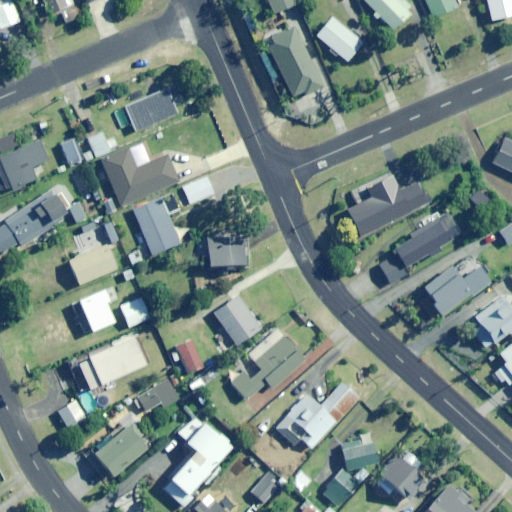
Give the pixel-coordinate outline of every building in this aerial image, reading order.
[(0,0),(0,28),(19,21),(9,0),(0,0)] [(44,0),(50,13),(73,3),(71,0),(44,0)] [(267,0),(273,14),(298,4),(296,0),(267,0)] [(399,0),(363,0),(390,31),(411,12),(399,0)] [(422,0),(431,18),(458,7),(455,0),(422,0)] [(511,0),(487,0),(493,20),(511,15),(511,0)] [(346,62),(362,43),(331,18),(315,37),(346,62)] [(322,87),(293,27),(271,38),(274,44),(267,47),(291,98),(303,92),(304,96),(322,87)] [(134,132),(176,114),(166,91),(124,109),(134,132)] [(101,133),(86,139),(94,158),(109,151),(101,133)] [(69,165),(81,160),(73,140),(60,145),(69,165)] [(30,168),(47,161),(38,141),(0,158),(0,163),(12,190),(35,179),(30,168)] [(511,146),(502,141),(490,164),(511,174),(511,146)] [(167,155),(136,168),(127,148),(100,159),(120,207),(178,183),(167,155)] [(190,205),(214,194),(206,176),(182,187),(190,205)] [(405,215),(426,204),(416,183),(395,193),(405,215)] [(359,238),(398,218),(385,192),(346,211),(359,238)] [(45,229),(65,217),(52,195),(4,223),(6,226),(0,229),(0,255),(18,245),(19,248),(46,232),(45,229)] [(167,214),(173,211),(169,197),(133,209),(149,256),(173,248),(169,237),(174,235),(167,214)] [(76,224),(86,219),(78,204),(68,210),(76,224)] [(405,270),(452,238),(440,221),(433,225),(432,223),(392,250),(396,255),(379,267),(391,285),(407,274),(405,270)] [(110,242),(117,239),(109,222),(102,225),(110,242)] [(509,247),(511,244),(511,222),(498,233),(509,247)] [(206,267),(243,266),(243,239),(206,239),(206,267)] [(78,285),(115,270),(106,246),(68,262),(78,285)] [(477,268),(461,280),(451,267),(423,290),(434,303),(431,305),(442,319),(489,283),(477,268)] [(105,302),(100,304),(96,295),(78,302),(91,333),(113,323),(105,302)] [(235,346),(260,328),(238,297),(213,314),(235,346)] [(127,328),(149,320),(141,298),(119,307),(127,328)] [(485,349),(511,327),(511,313),(500,298),(474,318),(480,326),(472,333),(485,349)] [(271,388),(306,357),(279,327),(248,355),(261,370),(250,380),(244,373),(232,383),(246,399),(265,382),(271,388)] [(120,365),(141,356),(133,338),(76,362),(89,391),(125,375),(120,365)] [(187,374),(202,367),(191,340),(176,346),(187,374)] [(511,344),(498,354),(504,362),(501,364),(511,378),(511,344)] [(163,408),(178,399),(167,380),(136,398),(144,413),(160,404),(163,408)] [(310,449),(357,399),(341,384),(318,409),(305,396),(274,429),(293,447),(299,440),(310,449)] [(67,429),(85,419),(75,401),(57,411),(67,429)] [(180,506),(229,447),(193,417),(177,437),(192,449),(159,489),(180,506)] [(112,478),(147,452),(129,427),(93,453),(112,478)] [(370,443),(360,446),(358,440),(339,445),(347,472),(376,464),(370,443)] [(412,471),(419,464),(402,448),(371,481),(387,496),(393,489),(406,501),(424,482),(412,471)] [(337,508),(358,485),(342,471),(322,494),(337,508)] [(301,493),(311,481),(300,472),(290,484),(301,493)] [(260,503),(279,484),(269,474),(250,493),(260,503)] [(472,511),(448,488),(424,511),(472,511)] [(222,511),(208,496),(193,510),(195,511),(222,511)]
